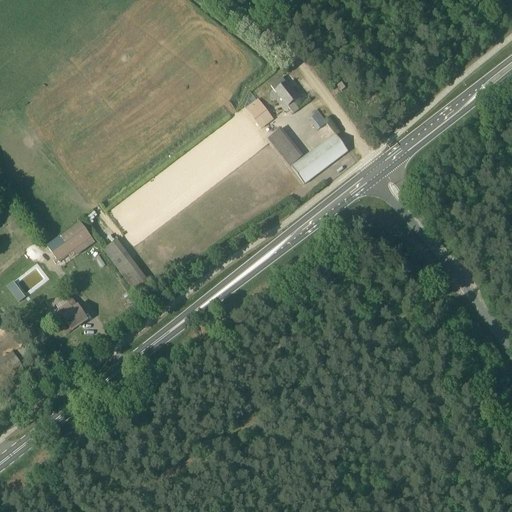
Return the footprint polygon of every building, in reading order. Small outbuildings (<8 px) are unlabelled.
[(286,109),(291,117),(299,110),(293,103),(299,99),(282,78),(275,84),(271,87),(287,108),(286,109)] [(342,83),(337,86),(342,92),(346,89),(342,83)] [(258,100),(245,109),(261,130),(273,121),(258,100)] [(296,123),(309,114),(306,110),(293,118),(296,123)] [(311,119),(309,120),(317,131),(319,130),(327,124),(319,113),(311,119)] [(290,168),(304,157),(281,129),(268,140),(290,168)] [(304,185),(348,152),(336,135),(291,169),(304,185)] [(91,239),(86,231),(80,224),(47,247),(59,263),(91,239)] [(151,286),(145,278),(117,241),(104,250),(138,295),(151,286)] [(64,318),(56,323),(66,336),(87,321),(71,297),(57,306),(64,318)] [(26,371),(20,363),(13,352),(0,361),(0,375),(4,382),(20,372),(22,374),(26,371)]
